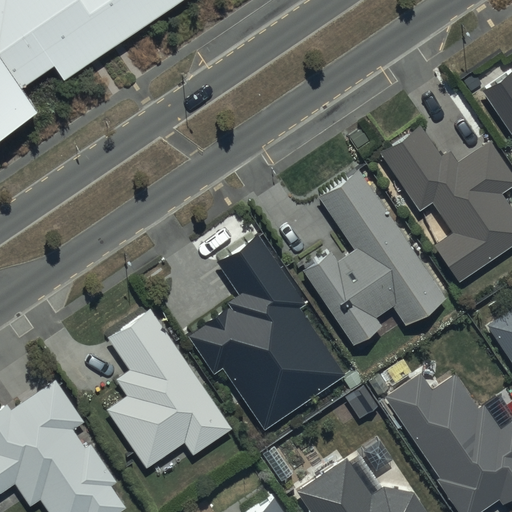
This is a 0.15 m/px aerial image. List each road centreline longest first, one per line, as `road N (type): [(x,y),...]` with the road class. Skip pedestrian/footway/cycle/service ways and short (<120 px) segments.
road 1 (tertiary): [(453,0),(0,307)]
road 2 (tertiary): [(0,226),(335,0)]
